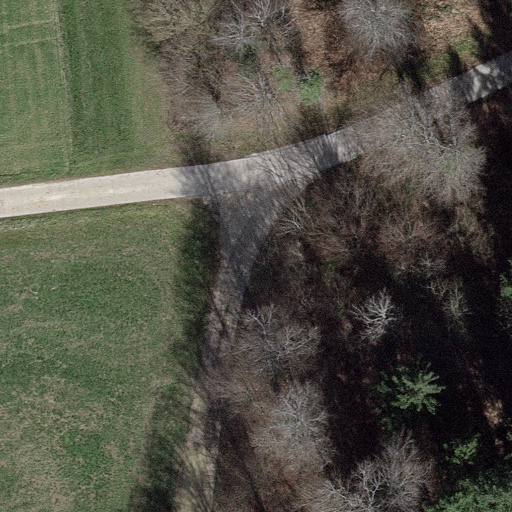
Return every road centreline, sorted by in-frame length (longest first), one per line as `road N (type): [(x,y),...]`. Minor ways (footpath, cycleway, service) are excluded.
road 1 (track): [(0,206),(239,177),(404,121),(511,68)]
road 2 (track): [(239,177),(202,511)]
